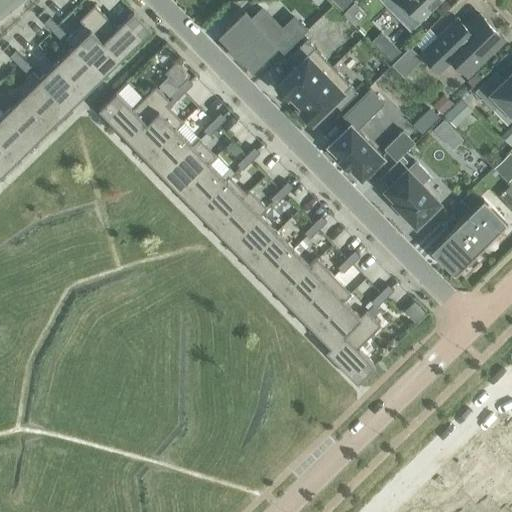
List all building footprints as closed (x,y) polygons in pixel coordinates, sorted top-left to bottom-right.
[(440,0),(400,0),(420,20),(440,0)] [(79,19),(119,60),(151,29),(133,11),(116,28),(94,5),(79,19)] [(244,12),(220,35),(231,46),(230,48),(239,57),(240,56),(251,67),(276,44),(283,51),(305,29),(294,18),(281,29),(262,9),(252,19),(244,12)] [(420,53),(439,73),(452,60),(466,75),(504,39),(480,14),(465,28),(461,28),(459,30),(453,23),(457,19),(456,18),(420,53)] [(43,22),(52,31),(57,25),(49,17),(43,22)] [(102,76),(119,60),(79,19),(79,20),(82,23),(66,39),(102,76)] [(57,25),(52,31),(60,39),(66,34),(57,25)] [(399,53),(381,34),(372,42),(390,61),(399,53)] [(72,47),(55,63),(84,93),(102,76),(66,39),(65,40),(72,47)] [(290,95),(296,102),(332,67),(305,39),(288,56),(297,65),(275,86),(287,98),(290,95)] [(409,48),(392,65),(403,76),(420,59),(409,48)] [(9,56),(17,64),(23,59),(15,50),(9,56)] [(23,59),(17,64),(25,73),(31,67),(23,59)] [(31,73),(67,110),(84,93),(55,63),(39,79),(32,72),(31,73)] [(312,123),(333,102),(340,109),(357,92),(332,67),(296,102),(303,108),(300,111),(312,123)] [(479,69),(466,81),(472,87),(485,75),(479,69)] [(50,127),(67,110),(31,73),(14,90),(50,127)] [(511,73),(504,82),(494,73),(476,91),(493,109),(500,102),(511,113),(511,73)] [(186,79),(178,87),(183,93),(192,84),(186,79)] [(167,80),(159,88),(167,97),(176,88),(167,80)] [(116,91),(98,109),(129,141),(169,101),(155,87),(143,99),(127,83),(117,93),(116,91)] [(183,93),(178,87),(169,95),(175,101),(183,93)] [(328,143),(326,145),(328,146),(339,157),(339,158),(348,167),(348,166),(359,178),(360,179),(362,178),(382,158),(384,157),(382,155),(357,130),(384,104),(369,88),(340,116),(348,124),(328,143)] [(33,144),(50,127),(14,90),(13,91),(20,97),(4,113),(33,144)] [(443,94),(432,105),(442,115),(453,104),(443,94)] [(461,100),(444,116),(455,127),(472,111),(461,100)] [(129,141),(145,158),(182,122),(166,105),(170,102),(169,101),(129,141)] [(0,144),(16,160),(33,144),(4,113),(0,116),(0,144)] [(211,121),(217,127),(225,119),(220,113),(211,121)] [(421,117),(413,125),(421,133),(429,125),(421,117)] [(443,120),(434,129),(441,136),(450,127),(443,120)] [(209,135),(217,127),(211,121),(203,130),(209,135)] [(145,158),(162,175),(199,139),(198,138),(192,145),(176,129),(183,122),(182,122),(145,158)] [(402,131),(384,149),(395,160),(414,143),(402,131)] [(199,139),(162,175),(179,192),(216,156),(199,139)] [(0,175),(16,160),(0,144),(0,175)] [(253,148),(245,156),(251,161),(259,153),(253,148)] [(511,155),(509,153),(493,169),(507,183),(511,178),(511,155)] [(179,192),(196,209),(229,176),(225,179),(210,163),(217,157),(216,156),(179,192)] [(245,156),(236,164),(242,170),(251,161),(245,156)] [(395,202),(416,224),(438,202),(421,184),(429,176),(415,162),(408,169),(399,160),(381,178),(390,187),(387,190),(397,200),(395,202)] [(196,209),(213,226),(249,190),(245,193),(229,176),(196,209)] [(287,182),(278,190),(284,196),(292,187),(287,182)] [(249,190),(213,226),(229,244),(266,207),(249,190)] [(284,196),(278,190),(270,198),(275,204),(284,196)] [(467,193),(460,199),(471,210),(478,204),(467,193)] [(471,210),(431,249),(430,250),(454,274),(506,222),(483,198),(478,204),(471,210)] [(266,207),(229,244),(246,261),(276,231),(260,215),(267,208),(266,207)] [(321,216),(312,224),(318,230),(326,222),(321,216)] [(318,230),(312,224),(304,233),(309,238),(318,230)] [(246,261),(263,278),(293,248),(276,231),(246,261)] [(280,295),(317,259),(316,258),(309,265),(293,248),(263,278),(280,295)] [(346,259),(351,264),(359,256),(354,251),(346,259)] [(333,276),(317,259),(280,295),(296,312),(333,276)] [(343,273),(351,264),(346,259),(337,267),(343,273)] [(296,312),(313,329),(350,293),(333,276),(296,312)] [(379,293),(385,299),(393,290),(387,285),(379,293)] [(350,293),(313,329),(329,346),(359,316),(344,301),(351,294),(350,293)] [(376,307),(385,299),(379,293),(371,301),(376,307)] [(415,303),(406,312),(415,320),(423,312),(415,303)] [(373,306),(366,312),(372,318),(378,312),(373,306)] [(359,316),(329,346),(325,350),(357,382),(375,365),(358,348),(380,326),(372,318),(366,312),(365,311),(359,316)] [(469,477),(460,486),(476,504),(486,494),(499,508),(511,494),(511,475),(511,474),(511,468),(504,460),(500,463),(488,451),(465,473),(469,477)]
